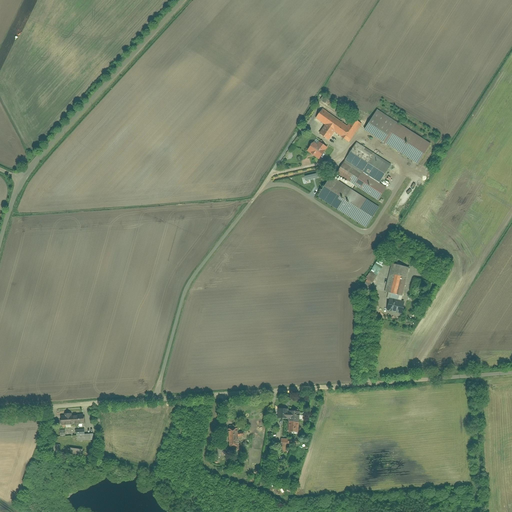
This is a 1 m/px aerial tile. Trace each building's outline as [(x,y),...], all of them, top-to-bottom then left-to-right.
[(325,96),(321,101),(327,105),(330,100),(325,96)] [(330,142),(336,133),(350,142),(361,125),(353,119),(348,125),(324,109),(317,120),(327,127),(321,136),(330,142)] [(378,111),(365,131),(384,144),(397,124),(378,111)] [(316,143),(309,152),(321,161),(328,152),(326,151),(328,148),(320,143),(319,145),(316,143)] [(357,144),(345,163),(381,185),(393,165),(357,144)] [(320,177),(319,172),(306,176),(308,181),(320,177)] [(331,178),(318,197),(339,211),(352,191),(331,178)] [(364,281),(372,285),(385,263),(378,259),(364,281)] [(391,264),(385,293),(403,298),(410,268),(391,264)] [(434,293),(430,299),(436,302),(440,296),(434,293)] [(391,300),(388,311),(404,315),(407,304),(391,300)] [(290,420),(289,434),(300,434),(300,412),(290,412),(290,413),(285,413),(284,420),(290,420)] [(73,414),(66,414),(66,417),(61,417),(62,425),(85,424),(84,416),(73,417),(73,414)] [(86,429),(78,430),(78,441),(95,441),(94,435),(86,435),(86,429)] [(239,429),(228,430),(230,448),(240,447),(239,429)] [(282,440),(281,454),(290,455),(290,445),(299,446),(299,441),(282,440)] [(71,446),(71,453),(83,454),(84,447),(71,446)]
